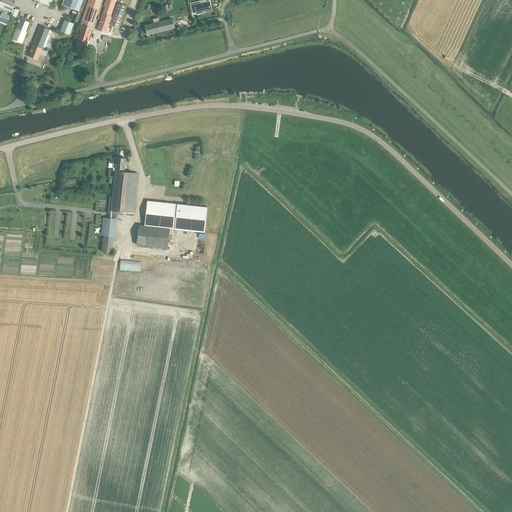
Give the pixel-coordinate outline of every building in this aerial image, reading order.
[(0,0),(0,7),(12,12),(14,6),(0,0)] [(82,0),(63,0),(62,4),(78,11),(82,0)] [(88,0),(80,24),(82,25),(74,49),(84,52),(101,0),(88,0)] [(105,7),(97,30),(106,32),(116,0),(105,0),(103,6),(105,7)] [(211,10),(209,2),(201,4),(200,1),(190,4),(192,12),(196,11),(197,14),(211,10)] [(110,25),(119,28),(127,5),(117,2),(110,25)] [(147,4),(145,10),(153,13),(156,7),(147,4)] [(2,13),(0,17),(0,21),(6,24),(10,16),(2,13)] [(172,18),(159,22),(158,20),(159,20),(159,17),(152,19),(154,23),(145,25),(147,35),(175,28),(172,18)] [(21,19),(17,28),(25,31),(29,22),(21,19)] [(69,35),(74,23),(64,20),(60,31),(69,35)] [(46,56),(47,52),(41,50),(50,29),(40,26),(28,56),(38,60),(40,54),(46,56)] [(118,169),(118,171),(115,171),(115,176),(123,177),(124,172),(125,158),(117,157),(116,169),(118,169)] [(104,236),(114,237),(116,219),(116,214),(123,215),(123,212),(134,213),(138,174),(124,172),(123,177),(115,176),(115,178),(112,178),(112,181),(114,181),(112,197),(110,196),(108,213),(110,213),(110,218),(106,218),(104,217),(102,235),(104,236)] [(207,207),(177,204),(147,200),(144,225),(139,224),(136,245),(166,248),(169,228),(174,228),(204,232),(207,207)] [(141,270),(141,260),(121,259),(120,269),(141,270)]
